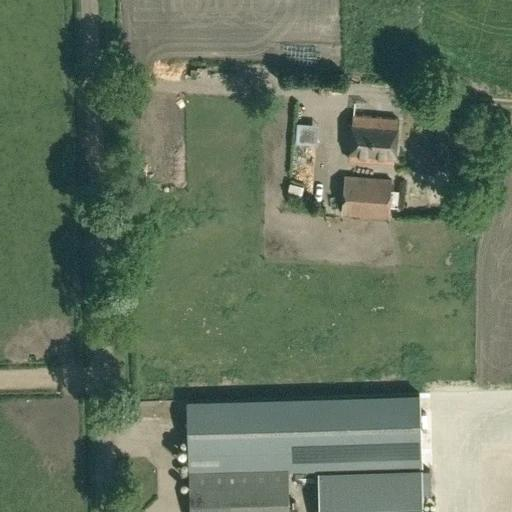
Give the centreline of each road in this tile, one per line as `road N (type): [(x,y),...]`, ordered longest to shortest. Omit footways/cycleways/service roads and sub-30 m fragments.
road 1 (track): [(88,0),(105,511)]
road 2 (unknown): [(511,108),(284,100)]
